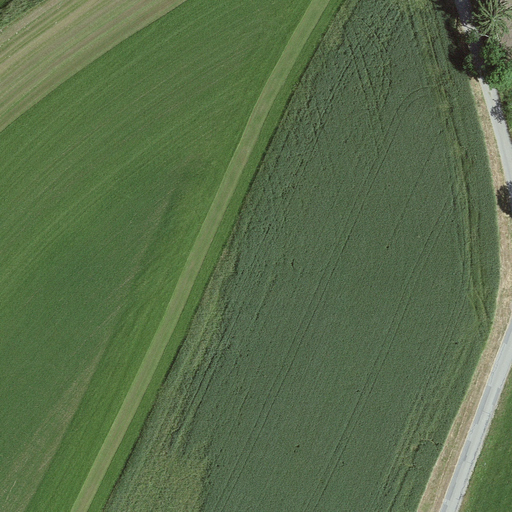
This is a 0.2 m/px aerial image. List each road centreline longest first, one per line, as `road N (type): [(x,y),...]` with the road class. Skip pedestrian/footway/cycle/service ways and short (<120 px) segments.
road 1 (residential): [(456,511),(511,357)]
road 2 (unclassified): [(467,0),(511,146)]
